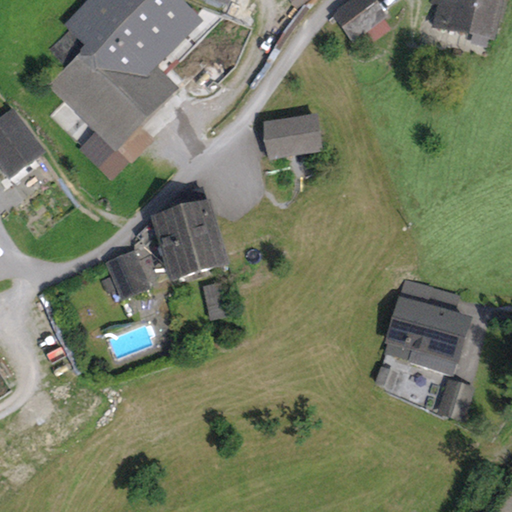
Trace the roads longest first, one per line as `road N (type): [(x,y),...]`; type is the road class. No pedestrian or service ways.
road 1 (residential): [(335,0),(305,29),(236,132),(127,235),(88,259)]
road 2 (track): [(0,409),(22,389),(27,371),(25,288)]
